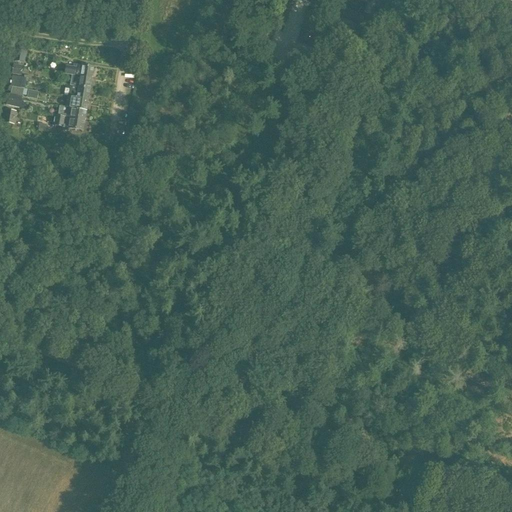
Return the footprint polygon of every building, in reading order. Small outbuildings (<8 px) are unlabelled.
[(331,0),(331,3),(341,7),(336,21),(358,28),(366,4),(364,3),(365,0),(331,0)] [(315,10),(316,5),(312,4),(310,9),(307,8),(301,28),(313,32),(319,12),(315,10)] [(24,63),(27,49),(17,48),(14,65),(13,64),(13,65),(23,67),(23,66),(22,66),(23,63),(24,63)] [(21,76),(23,67),(13,65),(11,75),(21,76)] [(93,68),(76,65),(73,65),(72,68),(66,67),(64,75),(71,76),(91,79),(93,68)] [(21,87),(22,78),(12,76),(10,86),(12,87),(12,85),(21,87)] [(89,89),(91,79),(71,76),(70,85),(89,89)] [(87,100),(89,89),(70,85),(68,97),(87,100)] [(32,98),(33,92),(28,91),(28,90),(9,87),(8,91),(10,92),(10,94),(9,94),(22,98),(22,96),(32,98)] [(19,109),(22,98),(9,94),(6,106),(19,109)] [(86,110),(87,100),(68,97),(67,100),(70,100),(70,104),(67,103),(66,107),(86,110)] [(66,108),(59,107),(58,116),(84,121),(86,110),(66,107),(66,108)] [(16,110),(6,108),(5,110),(2,123),(14,125),(16,112),(16,110)] [(84,121),(58,116),(58,117),(54,116),(53,126),(64,128),(64,127),(68,128),(68,129),(82,131),(84,121)]
